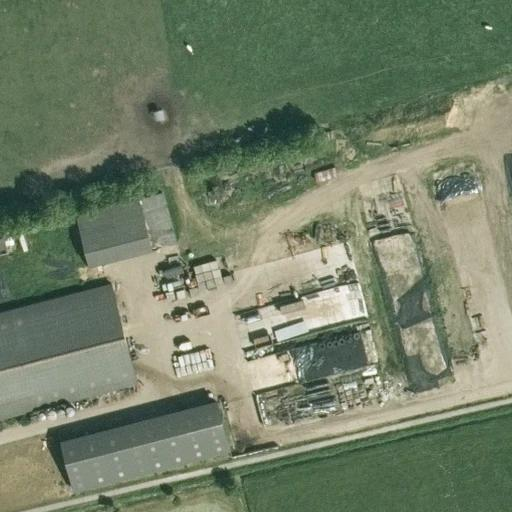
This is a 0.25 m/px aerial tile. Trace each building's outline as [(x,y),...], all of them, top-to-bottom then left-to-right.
[(138,197),(152,247),(176,242),(163,191),(138,197)] [(152,248),(152,247),(138,197),(75,213),(87,265),(152,248)] [(279,237),(258,239),(259,249),(280,246),(279,237)] [(341,275),(351,274),(348,245),(338,246),(341,275)] [(176,266),(157,272),(159,281),(179,276),(176,266)] [(287,285),(316,285),(315,266),(287,266),(287,285)] [(272,269),(259,272),(266,298),(279,294),(272,269)] [(206,284),(204,273),(184,277),(186,288),(206,284)] [(0,418),(137,383),(112,282),(0,310),(0,418)] [(393,307),(400,363),(438,358),(432,314),(421,315),(420,304),(393,307)] [(207,310),(192,314),(195,324),(210,319),(207,310)] [(364,321),(239,347),(248,387),(373,361),(364,321)] [(218,402),(61,443),(73,490),(230,449),(218,402)]
